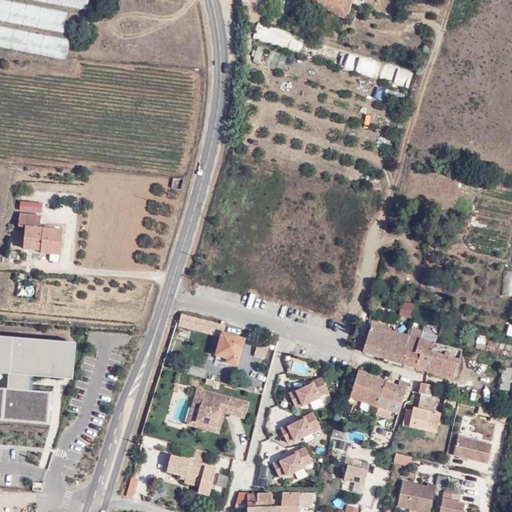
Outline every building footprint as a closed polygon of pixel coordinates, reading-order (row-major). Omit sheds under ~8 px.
[(89,9),(89,0),(32,0),(33,1),(89,9)] [(65,30),(68,11),(0,2),(0,17),(11,18),(12,10),(27,12),(25,26),(65,30)] [(0,47),(67,58),(70,39),(0,27),(0,47)] [(280,72),(286,56),(257,45),(251,61),(280,72)] [(409,88),(413,72),(349,55),(345,69),(379,78),(379,80),(409,88)] [(21,209),(41,211),(42,202),(22,199),(21,209)] [(52,253),(53,246),(62,247),(63,229),(40,226),(41,214),(20,212),(19,223),(25,224),(24,247),(41,249),(41,253),(52,253)] [(409,316),(415,317),(417,309),(389,305),(388,309),(392,309),(390,319),(397,321),(398,316),(403,317),(403,312),(409,313),(409,316)] [(390,319),(392,309),(388,309),(375,307),(373,317),(390,319)] [(227,360),(237,363),(244,338),(223,331),(224,324),(182,313),(179,324),(221,336),(216,353),(228,356),(227,360)] [(411,334),(372,323),(364,350),(403,362),(411,334)] [(422,329),(413,327),(411,334),(420,337),(422,329)] [(436,341),(438,334),(422,329),(420,337),(436,341)] [(416,352),(420,337),(411,334),(403,362),(418,366),(422,353),(416,352)] [(30,391),(31,376),(73,380),(76,342),(0,335),(0,420),(51,425),(54,393),(30,391)] [(428,369),(436,341),(420,337),(416,352),(422,353),(418,366),(428,369)] [(270,341),(264,339),(264,341),(262,348),(268,350),(270,341)] [(511,356),(511,345),(477,339),(475,349),(511,356)] [(455,377),(462,348),(436,341),(428,369),(455,377)] [(170,358),(171,356),(165,354),(162,364),(174,368),(176,360),(170,358)] [(291,372),(308,375),(309,365),(293,362),(291,372)] [(511,369),(506,368),(501,390),(508,392),(511,373),(511,369)] [(359,370),(351,396),(353,397),(371,403),(379,406),(386,380),(359,370)] [(298,389),(297,387),(290,391),(297,405),(304,402),(305,403),(322,395),(321,393),(330,389),(322,375),(313,379),(314,381),(308,384),(298,389)] [(396,417),(397,414),(399,415),(403,402),(394,399),(398,383),(386,380),(379,406),(390,409),(389,415),(396,417)] [(409,383),(399,380),(398,383),(394,399),(403,402),(408,387),(409,383)] [(421,381),(418,391),(431,393),(434,385),(421,381)] [(204,407),(200,406),(205,389),(200,388),(191,423),(223,431),(227,414),(223,413),(220,425),(200,420),(204,407)] [(245,415),(249,401),(205,389),(200,406),(204,407),(200,420),(220,425),(223,413),(222,412),(221,412),(222,408),(228,409),(228,410),(228,411),(245,415)] [(368,412),(371,403),(353,397),(349,405),(368,412)] [(413,410),(406,409),(402,424),(426,430),(436,433),(441,414),(431,411),(414,407),(413,410)] [(289,425),(289,423),(281,427),(288,441),(295,437),(296,439),(313,431),(312,429),(321,425),(314,410),(304,415),(305,417),(300,420),(289,425)] [(371,440),(384,442),(387,429),(375,426),(371,440)] [(348,433),(348,441),(363,440),(362,432),(348,433)] [(491,443),(458,435),(453,455),(487,463),(491,443)] [(340,441),(338,449),(346,450),(348,442),(340,441)] [(280,460),(280,459),(273,463),(279,476),(286,473),(287,475),(304,466),(303,465),(312,460),(305,446),(296,451),(297,452),(291,455),(280,460)] [(415,458),(395,453),(392,463),(413,468),(415,458)] [(208,496),(211,483),(214,469),(205,467),(189,462),(171,458),(167,472),(180,475),(180,478),(185,479),(184,482),(200,486),(198,493),(208,496)] [(348,467),(345,480),(365,485),(368,472),(360,469),(362,462),(347,458),(345,466),(348,467)] [(270,468),(261,465),(255,485),(264,487),(270,468)] [(229,477),(218,474),(215,486),(226,488),(229,477)] [(135,499),(140,479),(132,477),(127,497),(135,499)] [(397,506),(410,508),(408,511),(419,511),(420,511),(426,511),(430,511),(436,487),(402,480),(397,506)] [(461,493),(444,490),(439,511),(462,511),(465,502),(459,501),(461,493)] [(259,511),(259,491),(239,492),(236,505),(247,504),(247,511),(259,511)] [(273,504),(273,491),(259,491),(259,511),(281,511),(282,504),(273,504)] [(299,511),(299,506),(299,491),(282,491),(282,504),(281,511),(299,511)] [(310,506),(312,491),(299,491),(299,506),(310,506)]
